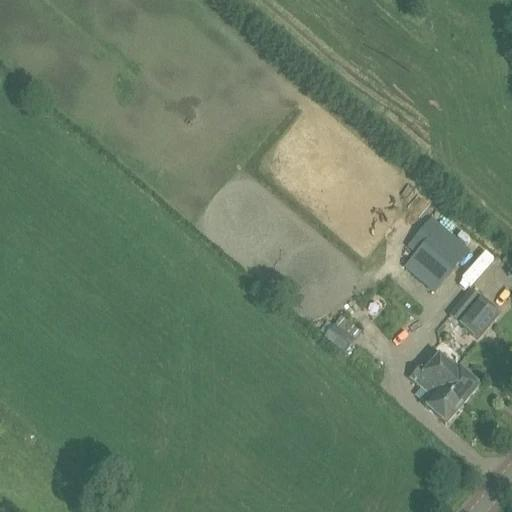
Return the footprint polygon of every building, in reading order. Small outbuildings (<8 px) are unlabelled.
[(432,220),(407,247),(417,256),(405,270),(434,295),(470,254),(432,220)] [(481,299),(457,329),(476,344),(501,316),(481,299)] [(341,318),(325,339),(345,355),(362,333),(341,318)] [(437,355),(424,370),(427,373),(425,376),(430,380),(432,377),(441,385),(436,391),(440,394),(442,391),(460,405),(460,406),(477,385),(455,367),(453,369),(437,355)] [(423,406),(444,423),(444,424),(460,405),(442,391),(440,394),(436,391),(441,385),(432,377),(430,380),(425,376),(427,373),(424,370),(418,366),(408,379),(430,397),(423,406)]
